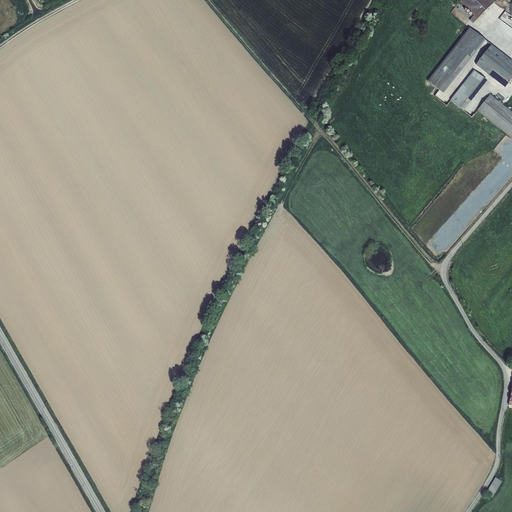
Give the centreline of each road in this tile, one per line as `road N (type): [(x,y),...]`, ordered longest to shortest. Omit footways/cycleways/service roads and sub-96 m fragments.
road 1 (unclassified): [(468,511),(494,471),(507,380),(443,273),(453,250),(511,183)]
road 2 (tertiary): [(100,511),(0,334)]
